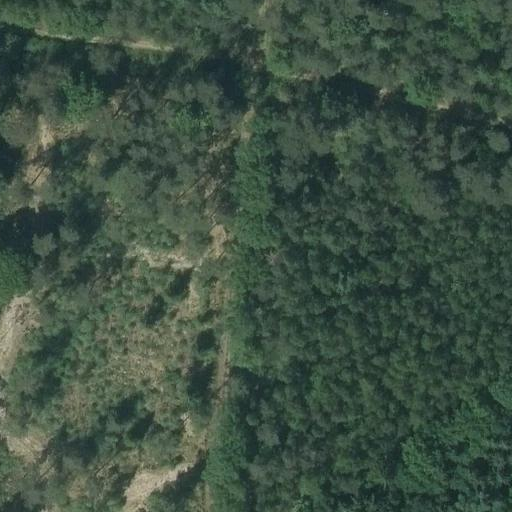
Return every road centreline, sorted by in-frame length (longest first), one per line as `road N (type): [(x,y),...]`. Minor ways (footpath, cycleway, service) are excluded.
road 1 (track): [(0,21),(250,70),(511,134)]
road 2 (track): [(211,511),(259,0)]
